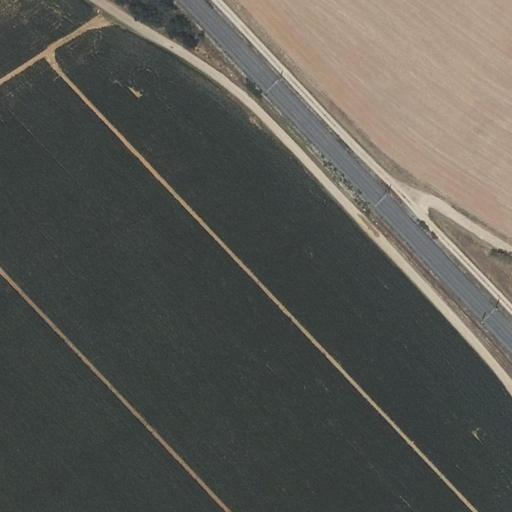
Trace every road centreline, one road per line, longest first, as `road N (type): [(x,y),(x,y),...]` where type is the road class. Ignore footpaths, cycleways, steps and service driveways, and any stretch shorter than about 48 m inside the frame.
road 1 (track): [(511,389),(365,222),(225,81),(93,0)]
road 2 (track): [(511,252),(428,200),(398,193),(214,0)]
road 3 (track): [(398,193),(511,312)]
